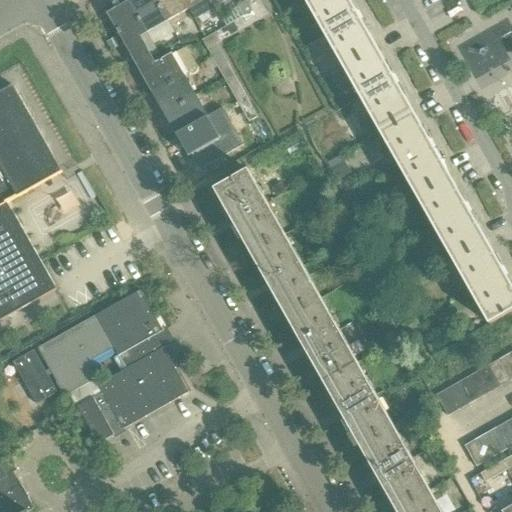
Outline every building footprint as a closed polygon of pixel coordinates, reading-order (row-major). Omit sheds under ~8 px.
[(108,14),(133,58),(147,50),(151,58),(159,54),(147,33),(128,0),(128,1),(129,2),(108,14)] [(128,0),(147,33),(168,21),(155,0),(132,0),(130,1),(128,0)] [(155,0),(168,21),(188,9),(183,0),(155,0)] [(183,0),(188,9),(204,0),(183,0)] [(253,12),(234,22),(239,31),(268,15),(259,0),(251,0),(247,2),(253,12)] [(305,0),(322,30),(328,41),(329,41),(358,93),(358,94),(362,100),(364,105),(365,105),(396,160),(402,171),(402,170),(432,222),(431,222),(438,234),(468,286),(467,286),(470,291),(474,298),(490,324),(511,311),(511,285),(507,277),(505,273),(502,268),(471,214),(471,213),(469,209),(466,204),(435,150),(433,146),(430,140),(429,140),(398,85),(396,81),(393,76),(362,22),(362,21),(360,17),(357,12),(349,0),(305,0)] [(239,31),(234,22),(221,30),(226,39),(239,31)] [(217,32),(203,40),(208,49),(222,41),(217,32)] [(227,62),(219,48),(210,54),(213,58),(206,62),(211,71),(227,62)] [(151,94),(184,76),(189,73),(177,53),(172,55),(168,49),(159,54),(151,58),(147,50),(133,58),(140,72),(139,73),(140,74),(141,73),(152,93),(151,93),(151,94)] [(120,66),(130,59),(125,52),(115,58),(120,66)] [(237,80),(229,66),(220,71),(228,85),(237,80)] [(163,114),(163,115),(195,96),(184,76),(151,94),(152,95),(153,94),(164,114),(163,114)] [(230,89),(237,101),(246,96),(239,84),(230,89)] [(0,322),(57,290),(41,261),(13,212),(8,204),(62,173),(63,173),(19,95),(14,86),(0,94),(0,322)] [(175,135),(175,136),(207,117),(195,96),(163,115),(163,116),(165,115),(176,134),(175,135)] [(237,101),(244,113),(253,108),(246,96),(237,101)] [(253,108),(244,113),(249,122),(258,117),(253,108)] [(207,117),(175,136),(177,136),(188,155),(187,156),(188,157),(204,148),(212,161),(234,149),(226,135),(220,139),(220,137),(219,138),(207,117)] [(338,180),(351,173),(340,156),(328,163),(338,180)] [(215,190),(230,217),(230,218),(233,223),(236,227),(267,281),(266,282),(269,286),(272,291),(303,345),(302,345),(305,350),(308,355),(323,382),(339,410),(342,415),(344,419),(345,419),(375,473),(375,474),(378,479),(380,483),(381,483),(397,511),(442,511),(416,465),(409,453),(408,453),(379,401),(373,389),(372,389),(342,336),(343,336),(336,324),(321,299),(306,273),(307,273),(304,268),(300,260),(299,260),(285,235),(270,209),(271,209),(264,197),(263,197),(248,170),(215,190)] [(77,174),(92,200),(97,197),(83,171),(77,174)] [(271,188),(277,197),(287,191),(281,182),(271,188)] [(353,222),(350,215),(343,218),(346,225),(353,222)] [(38,349),(66,397),(96,380),(93,375),(92,375),(86,364),(114,348),(118,355),(114,358),(122,372),(99,385),(124,430),(189,393),(164,349),(169,346),(161,332),(163,331),(140,291),(38,349)] [(511,357),(510,354),(500,359),(511,380),(511,379),(511,357)] [(500,359),(489,366),(501,386),(511,380),(500,359)] [(489,366),(479,371),(491,392),(501,386),(489,366)] [(479,371),(468,377),(480,398),(491,392),(479,371)] [(468,377),(457,383),(469,404),(480,398),(468,377)] [(96,380),(66,397),(69,403),(74,401),(99,444),(114,435),(113,433),(122,428),(123,430),(124,430),(99,385),(96,380)] [(457,383),(446,390),(458,411),(469,404),(457,383)] [(458,411),(446,390),(436,395),(448,416),(458,411)] [(511,430),(507,422),(496,428),(508,449),(511,446),(511,430)] [(496,428),(486,434),(498,455),(508,449),(496,428)] [(486,434),(475,440),(487,461),(498,455),(486,434)] [(487,461),(475,440),(465,446),(477,467),(487,461)] [(0,504),(0,505),(4,511),(28,511),(34,509),(14,473),(17,471),(8,454),(5,456),(0,448),(0,504)] [(511,461),(510,457),(495,466),(500,474),(511,467),(511,461)] [(500,474),(495,466),(481,474),(485,483),(500,474)]
